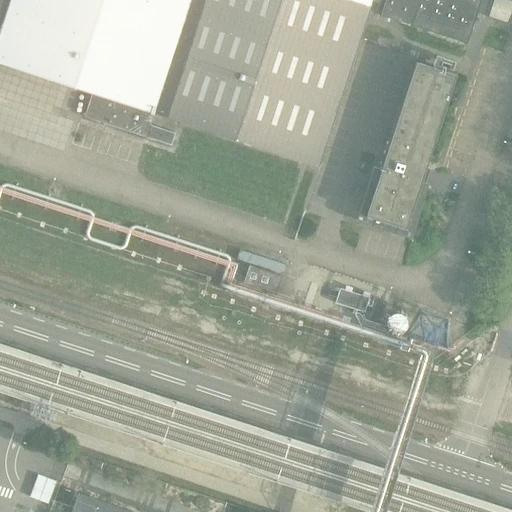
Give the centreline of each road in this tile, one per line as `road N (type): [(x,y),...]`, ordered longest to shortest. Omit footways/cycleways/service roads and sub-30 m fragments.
road 1 (secondary): [(0,324),(460,473)]
road 2 (unknown): [(317,256),(386,43),(410,33),(452,48)]
road 3 (unclassified): [(460,473),(511,319)]
